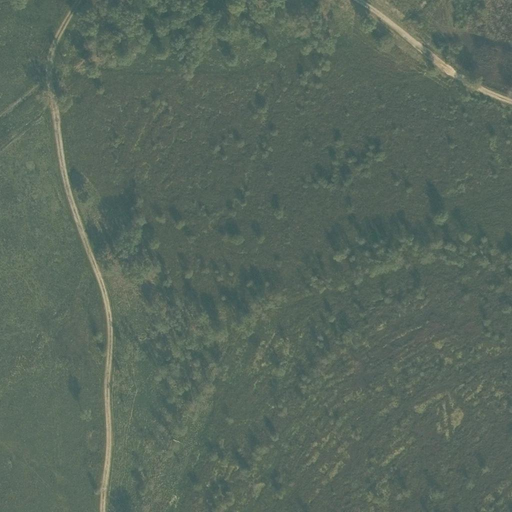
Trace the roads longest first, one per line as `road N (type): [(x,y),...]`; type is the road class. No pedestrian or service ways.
road 1 (track): [(76,0),(41,63),(63,183),(110,324),(103,511)]
road 2 (track): [(511,103),(469,84),(349,0)]
